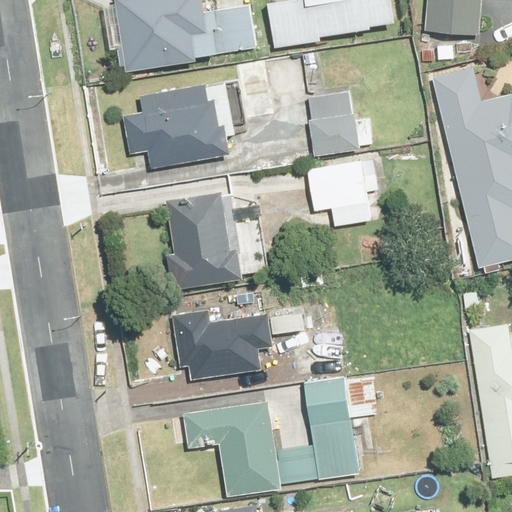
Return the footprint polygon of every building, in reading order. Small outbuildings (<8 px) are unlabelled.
[(194,56),(222,53),(217,11),(205,13),(203,0),(118,0),(119,5),(106,7),(111,49),(123,47),(126,71),(195,62),(194,56)] [(323,35),(397,24),(393,0),(295,0),(269,4),(276,47),(324,40),(323,35)] [(430,0),(428,31),(481,35),(483,0),(430,0)] [(511,96),(482,104),(473,69),(435,79),(482,268),(511,260),(511,96)] [(154,169),(232,154),(227,124),(222,125),(217,100),(210,101),(207,85),(141,97),(144,113),(126,116),(132,154),(151,151),(154,169)] [(351,115),(348,90),(310,94),(318,156),(362,151),(357,114),(351,115)] [(309,170),(315,210),(335,207),(337,225),(371,220),(363,163),(309,170)] [(170,256),(174,290),(245,281),(241,251),(230,252),(223,202),(171,209),(177,255),(170,256)] [(194,376),(262,370),(260,347),(276,346),(273,316),(211,322),(210,313),(177,315),(182,367),(193,366),(194,376)] [(511,343),(509,324),(471,329),(490,464),(511,461),(511,343)] [(186,415),(191,450),(222,446),(229,494),(361,475),(348,379),(298,386),(304,425),(312,424),(315,446),(278,451),(271,403),(186,415)]
